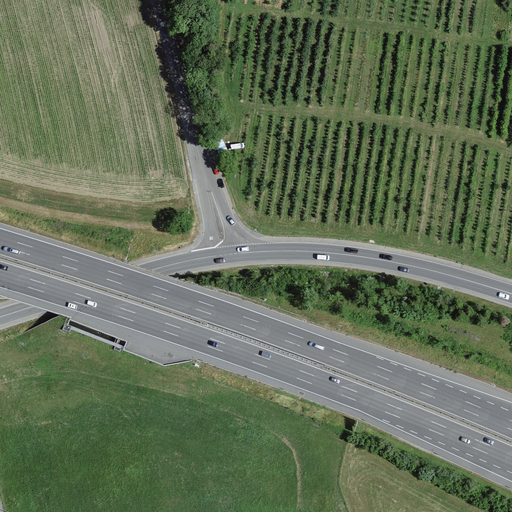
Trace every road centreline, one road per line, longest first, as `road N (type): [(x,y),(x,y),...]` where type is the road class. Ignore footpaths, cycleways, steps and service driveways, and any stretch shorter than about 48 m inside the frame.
road 1 (motorway): [(0,274),(274,365),(511,459)]
road 2 (motorway): [(511,425),(286,336),(0,241)]
road 3 (secondary): [(242,252),(373,258),(511,293)]
road 4 (secondary): [(0,317),(214,256)]
road 5 (unclassified): [(157,0),(204,169)]
